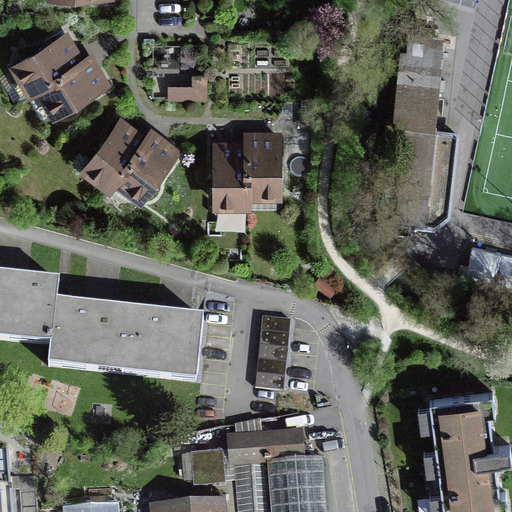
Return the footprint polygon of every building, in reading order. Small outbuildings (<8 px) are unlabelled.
[(439,34),(410,31),(407,52),(403,51),(394,127),(407,128),(397,220),(418,222),(436,208),(436,204),(448,205),(456,134),(428,130),(412,128),(413,122),(429,124),(432,91),(425,90),(426,78),(434,79),(439,34)] [(38,47),(37,52),(17,64),(33,91),(41,86),(80,63),(64,36),(46,46),(42,45),(38,47)] [(87,95),(104,85),(89,58),(80,63),(41,86),(57,113),(77,101),(82,102),(86,100),(87,95)] [(204,97),(204,75),(198,75),(198,89),(196,91),(169,91),(169,97),(204,97)] [(100,143),(100,148),(86,166),(111,185),(117,178),(144,142),(120,123),(107,139),(102,140),(100,143)] [(163,169),(175,153),(150,134),(144,142),(117,178),(142,197),(156,178),(161,177),(163,174),(163,169)] [(279,158),(279,137),(247,137),(247,147),(248,192),(279,192),(279,168),(282,165),(282,161),(279,158)] [(213,175),(216,178),(216,202),(248,202),(248,192),(247,147),(216,147),(216,168),(213,171),(213,175)] [(56,302),(58,282),(0,275),(0,332),(52,338),(56,302)] [(52,338),(50,359),(124,367),(130,310),(56,302),(52,338)] [(204,318),(130,310),(124,367),(198,375),(204,318)] [(277,390),(283,390),(291,319),(262,316),(255,387),(277,390)] [(493,392),(430,400),(444,511),(508,511),(506,491),(500,492),(496,460),(511,458),(510,444),(494,446),(490,414),(496,413),(493,392)] [(327,511),(323,457),(303,459),(302,436),(232,441),(237,511),(327,511)] [(0,511),(12,511),(8,448),(0,448),(0,511)]
